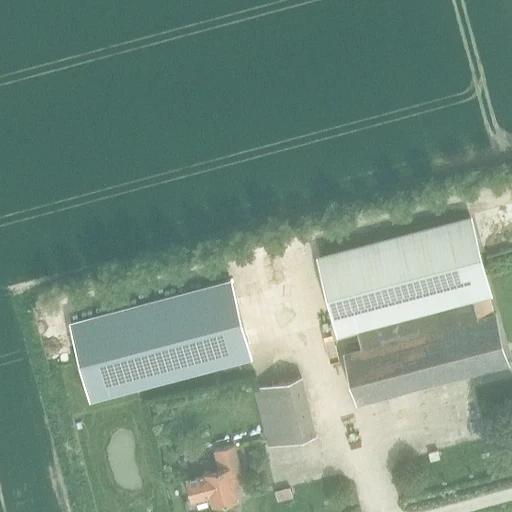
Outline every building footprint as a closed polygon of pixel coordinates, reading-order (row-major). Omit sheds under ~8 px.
[(362,348),(345,352),(358,402),(507,363),(494,313),(478,317),(473,298),(490,294),(470,216),(320,255),(340,333),(357,329),(362,348)] [(93,397),(135,386),(249,356),(228,278),(116,308),(73,319),(93,397)] [(269,444),(292,439),(315,434),(301,376),(278,382),(255,388),(269,444)] [(468,410),(418,417),(422,442),(471,435),(468,410)] [(219,468),(205,472),(206,475),(186,480),(187,483),(184,484),(186,492),(189,491),(192,501),(211,496),(213,505),(218,503),(218,506),(228,504),(227,501),(240,498),(235,481),(243,479),(234,444),(215,449),(219,468)] [(289,487),(275,490),(277,501),(292,497),(289,487)]
